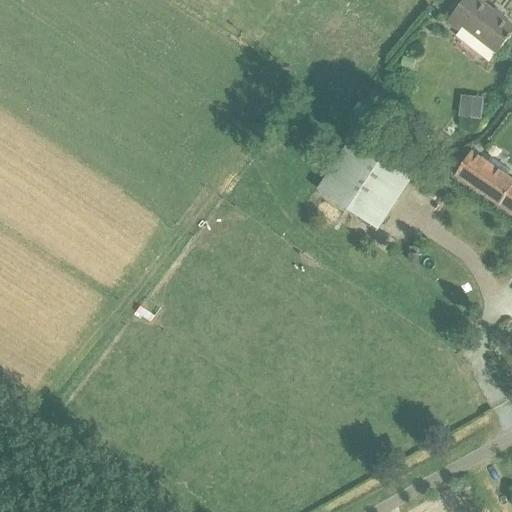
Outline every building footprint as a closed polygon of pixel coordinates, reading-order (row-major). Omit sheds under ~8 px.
[(462,27),(497,55),(511,35),(511,25),(479,0),(464,0),(447,22),(459,31),(462,27)] [(464,112),(487,114),(490,93),(466,90),(464,112)] [(358,130),(319,190),(379,230),(418,170),(358,130)] [(511,181),(465,147),(449,172),(511,217),(511,181)] [(142,302),(138,312),(154,318),(158,309),(142,302)]
